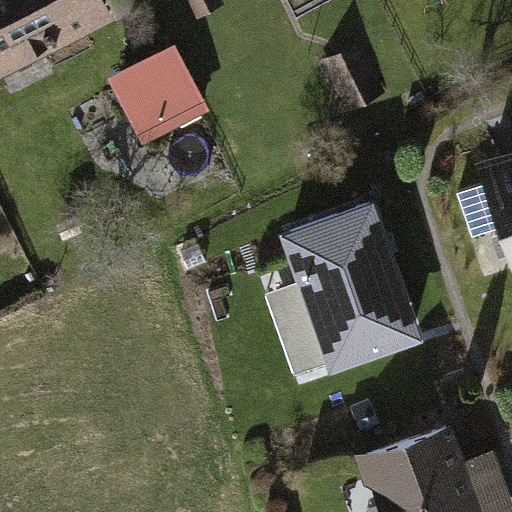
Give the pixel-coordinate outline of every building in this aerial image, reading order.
[(98,0),(0,0),(0,73),(109,22),(98,0)] [(165,44),(101,76),(135,144),(199,112),(165,44)] [(352,53),(312,69),(335,126),(375,110),(352,53)] [(511,138),(458,156),(506,299),(511,296),(511,138)] [(378,197),(291,227),(335,355),(422,326),(378,197)] [(448,416),(351,444),(371,511),(511,511),(511,482),(500,441),(459,453),(448,416)]
